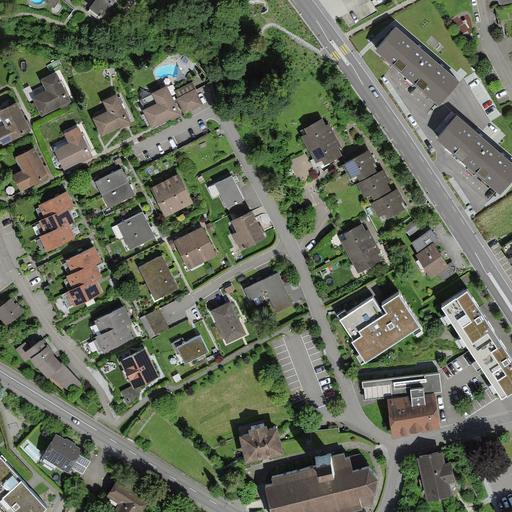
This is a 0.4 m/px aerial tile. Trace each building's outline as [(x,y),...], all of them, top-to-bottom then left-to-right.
[(98,0),(91,10),(101,18),(113,0),(98,0)] [(439,105),(459,83),(442,68),(413,43),(398,30),(378,53),(439,105)] [(33,99),(42,116),(64,105),(70,102),(57,74),(42,82),(47,92),(33,99)] [(175,92),(185,113),(202,104),(192,83),(175,92)] [(175,117),(181,114),(174,101),(167,87),(152,94),(157,104),(143,111),(152,129),(175,117)] [(94,118),(102,136),(124,125),(131,122),(117,94),(103,101),(108,112),(94,118)] [(0,127),(0,137),(4,147),(33,133),(28,122),(18,102),(0,111),(6,124),(0,127)] [(311,146),(334,133),(325,116),(302,129),(311,146)] [(501,194),(511,180),(511,163),(505,158),(472,131),(458,119),(438,143),(501,194)] [(86,157),(92,154),(78,128),(65,134),(70,143),(55,151),(64,169),(86,157)] [(334,133),(311,146),(321,163),(344,151),(334,133)] [(45,168),(36,148),(17,158),(23,171),(15,175),(23,192),(51,178),(45,168)] [(360,181),(380,171),(376,162),(378,161),(372,149),(347,162),(357,182),(360,181)] [(360,181),(371,201),(373,200),(394,189),(390,181),(393,180),(386,167),(380,171),(360,181)] [(110,207),(134,195),(131,188),(124,175),(121,169),(96,182),(110,207)] [(165,217),(192,204),(178,175),(159,184),(152,188),(165,217)] [(242,201),(245,199),(234,179),(232,175),(209,188),(214,197),(220,193),(228,208),(242,201)] [(373,200),(384,219),(406,208),(403,201),(406,199),(399,186),(394,189),(373,200)] [(68,210),(74,207),(70,199),(67,193),(39,207),(46,221),(68,210)] [(235,220),(248,213),(242,201),(228,208),(235,220)] [(69,225),(75,223),(70,213),(68,210),(46,221),(40,224),(46,236),(69,225)] [(130,249),(156,237),(152,229),(145,217),(143,211),(117,224),(130,249)] [(242,250),(266,237),(263,230),(252,211),(248,213),(235,220),(232,221),(237,231),(233,233),(242,250)] [(351,252),(374,239),(365,222),(341,234),(351,252)] [(40,239),(47,252),(75,239),(70,228),(69,225),(46,236),(40,239)] [(188,269),(216,256),(203,229),(195,232),(183,238),(175,242),(188,269)] [(435,246),(440,243),(432,229),(411,242),(419,254),(434,245),(435,246)] [(374,239),(351,252),(360,269),(383,256),(374,239)] [(511,262),(511,239),(501,246),(511,262)] [(439,274),(449,267),(448,265),(441,255),(435,246),(434,245),(419,254),(417,256),(432,278),(439,274)] [(96,264),(102,261),(99,254),(95,247),(67,260),(74,274),(96,264)] [(156,301),(178,289),(173,279),(165,263),(162,258),(140,269),(156,301)] [(449,267),(439,274),(443,280),(458,271),(452,262),(448,265),(449,267)] [(97,279),(102,276),(98,267),(96,264),(74,274),(68,277),(74,290),(97,279)] [(263,319),(294,304),(284,283),(280,273),(248,288),(263,319)] [(68,293),(74,306),(103,292),(99,283),(97,279),(74,290),(68,293)] [(500,396),(511,388),(511,358),(466,287),(440,304),(470,350),(477,361),(484,372),(500,396)] [(366,356),(421,321),(400,289),(384,299),(389,306),(385,309),(374,293),(340,315),(366,356)] [(0,316),(6,325),(23,313),(15,302),(13,299),(0,308),(0,316)] [(213,311),(227,342),(246,334),(240,321),(231,302),(213,311)] [(103,352),(133,339),(128,329),(127,326),(132,324),(128,315),(125,308),(95,322),(102,335),(96,337),(103,352)] [(157,332),(170,325),(160,308),(147,315),(157,332)] [(185,364),(209,352),(205,344),(202,337),(186,345),(183,339),(172,345),(177,356),(180,355),(185,364)] [(50,378),(63,364),(44,343),(41,340),(30,348),(26,343),(16,349),(25,362),(30,359),(38,368),(50,378)] [(137,390),(160,378),(150,359),(145,350),(121,362),(133,387),(135,391),(137,390)] [(71,393),(82,384),(63,364),(50,378),(71,393)] [(434,395),(434,392),(442,392),(440,373),(362,381),(364,399),(391,396),(391,400),(434,395)] [(135,391),(133,387),(122,392),(129,405),(140,394),(137,390),(135,391)] [(421,431),(422,432),(440,428),(436,394),(434,395),(391,400),(388,400),(393,439),(414,434),(414,433),(421,431)] [(247,454),(283,447),(278,420),(268,421),(268,417),(250,421),(251,425),(241,427),(247,454)] [(72,469),(84,447),(58,433),(46,455),(72,469)] [(450,478),(456,477),(451,456),(444,458),(442,446),(418,451),(427,495),(452,489),(450,478)] [(323,511),(363,501),(361,492),(377,488),(368,457),(351,462),(348,452),(333,456),(331,449),(315,453),(317,460),(273,472),(275,479),(267,481),(275,511),(323,511)] [(0,506),(5,511),(41,511),(49,506),(30,485),(3,455),(0,457),(0,506)] [(116,511),(142,511),(153,495),(121,476),(109,496),(122,503),(116,511)]
